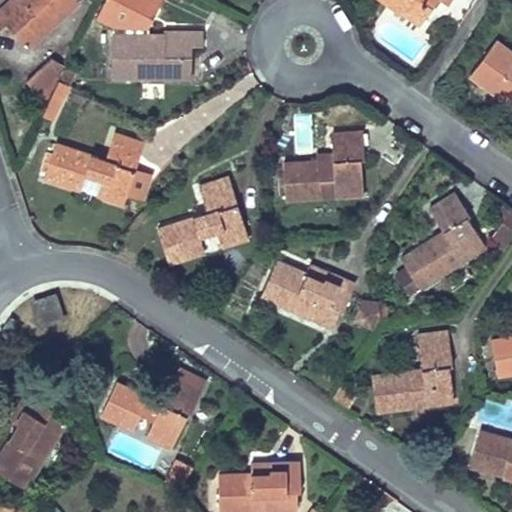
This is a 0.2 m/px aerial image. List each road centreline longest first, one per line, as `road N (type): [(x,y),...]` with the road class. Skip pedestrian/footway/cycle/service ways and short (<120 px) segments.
road 1 (residential): [(453,511),(125,284),(79,266),(20,272)]
road 2 (residential): [(303,43),(356,70),(511,180)]
